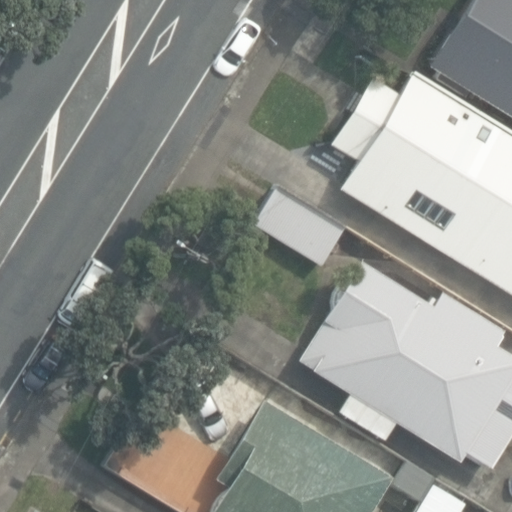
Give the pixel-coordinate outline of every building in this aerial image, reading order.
[(511,0),(465,0),(425,65),(438,73),(434,80),(462,98),(467,90),(511,118),(511,0)] [(335,189),(511,296),(511,136),(407,72),(393,95),(365,78),(325,145),(352,162),(335,189)] [(253,223),(321,264),(343,228),(275,186),(253,223)] [(464,453),(487,467),(511,428),(511,359),(493,347),(505,328),(443,289),(431,308),(356,261),(319,321),(322,323),(298,361),(348,392),(336,411),(383,440),(393,424),(457,463),(464,453)] [(369,511),(389,478),(257,402),(212,479),(220,484),(203,511),(369,511)] [(390,484),(415,500),(431,475),(406,459),(390,484)]
